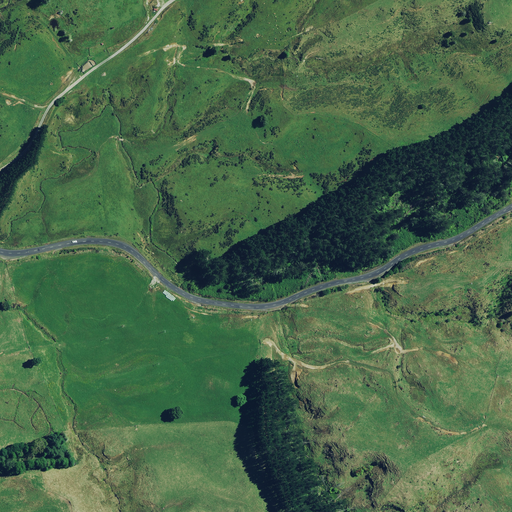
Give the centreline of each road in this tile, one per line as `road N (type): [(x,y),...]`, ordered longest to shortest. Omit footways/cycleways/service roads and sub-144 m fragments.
road 1 (tertiary): [(0,248),(114,241),(200,297),(274,302),(373,272),(511,204)]
road 2 (track): [(0,171),(24,155),(51,98),(172,0)]
